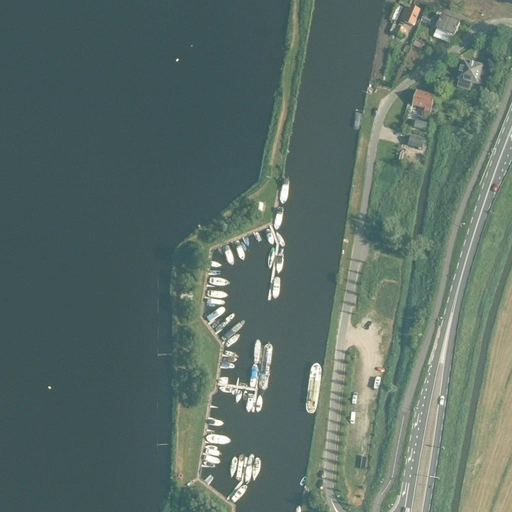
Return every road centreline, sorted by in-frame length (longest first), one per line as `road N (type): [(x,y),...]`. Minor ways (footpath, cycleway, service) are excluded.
road 1 (tertiary): [(511,24),(486,27),(404,85),(379,120),(336,381),(328,481),(336,511)]
road 2 (primary): [(446,334),(511,125)]
road 3 (primary): [(446,334),(433,362),(407,511)]
road 4 (primary): [(424,511),(446,334)]
